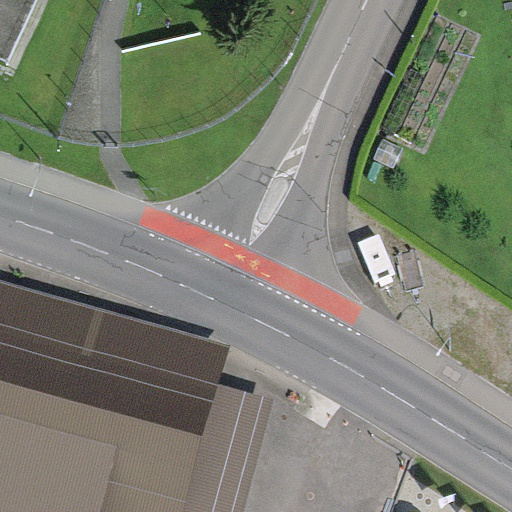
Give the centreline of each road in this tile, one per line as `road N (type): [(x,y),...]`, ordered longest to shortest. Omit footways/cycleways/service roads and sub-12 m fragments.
road 1 (primary): [(218,297),(511,469)]
road 2 (residential): [(218,297),(361,0)]
road 3 (primary): [(0,214),(218,297)]
